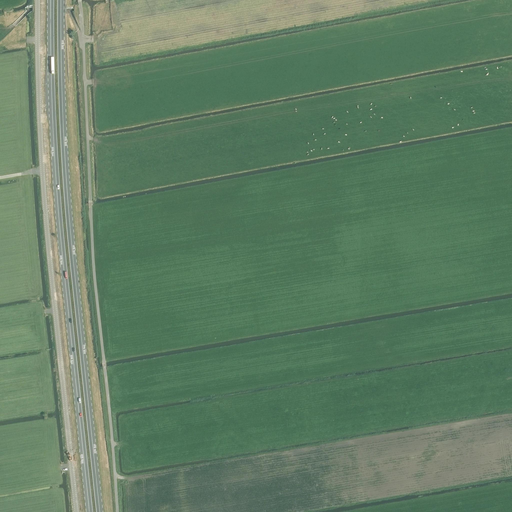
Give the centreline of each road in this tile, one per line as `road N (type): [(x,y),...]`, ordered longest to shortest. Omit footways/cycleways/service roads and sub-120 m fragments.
road 1 (primary): [(99,511),(70,239),(60,0)]
road 2 (unclassified): [(75,511),(40,150),(37,0)]
road 3 (primary): [(50,0),(53,149),(88,511)]
road 4 (track): [(117,511),(79,0)]
